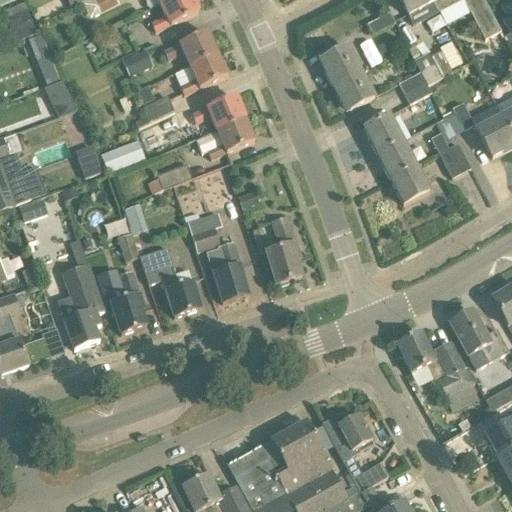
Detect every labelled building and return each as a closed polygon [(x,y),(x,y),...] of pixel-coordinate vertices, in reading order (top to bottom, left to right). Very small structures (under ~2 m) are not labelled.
[(20,0),(0,0),(0,10),(21,2),(20,0)] [(93,2),(96,0),(65,0),(72,13),(93,1),(93,2)] [(113,0),(96,0),(93,2),(100,17),(118,8),(113,0)] [(174,0),(137,0),(138,2),(141,0),(142,0),(149,13),(159,8),(174,0)] [(174,0),(159,8),(165,21),(151,28),(155,37),(198,17),(189,0),(174,0)] [(428,0),(397,0),(408,20),(432,7),(428,0)] [(437,18),(462,5),(458,0),(428,0),(432,7),(437,18)] [(511,2),(501,10),(507,20),(501,23),(510,38),(511,36),(511,2)] [(484,4),(468,13),(469,13),(485,44),(500,35),(484,4)] [(25,9),(3,17),(15,46),(37,38),(25,9)] [(389,16),(367,28),(373,39),(395,27),(389,16)] [(207,36),(164,56),(168,65),(183,58),(189,72),(217,59),(207,36)] [(34,58),(47,53),(44,46),(42,39),(41,39),(28,44),(34,58)] [(347,51),(323,64),(328,74),(324,77),(332,92),(361,77),(347,51)] [(146,55),(122,66),(129,80),(152,69),(146,55)] [(441,55),(430,61),(434,70),(420,77),(426,88),(427,90),(452,77),(441,55)] [(189,72),(195,85),(180,92),(184,101),(227,81),(217,59),(189,72)] [(51,63),(38,69),(46,89),(60,83),(51,63)] [(374,102),(361,77),(332,92),(340,107),(344,105),(350,115),(374,102)] [(420,77),(399,88),(404,99),(426,88),(420,77)] [(68,97),(63,85),(44,92),(50,106),(68,97)] [(431,98),(427,90),(426,88),(404,99),(409,109),(431,98)] [(137,96),(144,109),(154,104),(148,91),(137,96)] [(501,121),(511,142),(511,100),(494,109),(501,121)] [(173,114),(167,101),(143,111),(149,124),(173,114)] [(235,101),(191,119),(195,129),(210,123),(216,137),(245,125),(235,101)] [(453,115),(463,133),(464,135),(474,129),(462,108),(452,113),(453,115)] [(440,138),(430,143),(438,158),(448,153),(443,143),(463,133),(453,115),(433,125),(440,138)] [(376,159),(402,145),(389,120),(363,134),(376,159)] [(511,142),(501,121),(477,133),(492,163),(511,152),(511,142)] [(216,137),(222,150),(207,157),(211,165),(254,146),(245,125),(216,137)] [(90,141),(94,150),(100,147),(97,138),(90,141)] [(390,184),(416,170),(402,145),(376,159),(390,184)] [(448,153),(438,158),(451,184),(470,173),(457,148),(448,153)] [(89,151),(73,158),(80,177),(83,177),(85,182),(100,176),(89,151)] [(192,183),(186,169),(156,180),(162,195),(192,183)] [(416,170),(390,184),(403,209),(429,196),(416,170)] [(21,178),(4,185),(4,184),(0,185),(0,215),(30,204),(21,178)] [(75,192),(63,197),(66,205),(79,201),(75,192)] [(259,208),(255,196),(238,202),(242,214),(259,208)] [(144,234),(139,208),(123,211),(128,237),(144,234)] [(38,221),(28,215),(21,224),(32,231),(38,221)] [(198,218),(185,222),(187,228),(200,224),(198,218)] [(287,222),(272,226),(280,253),(266,258),(275,290),(302,282),(297,266),(300,265),(287,222)] [(206,237),(202,224),(200,224),(187,228),(191,241),(206,237)] [(261,244),(259,233),(253,235),(260,258),(265,257),(261,244)] [(206,237),(191,241),(196,257),(218,250),(214,234),(206,237)] [(138,262),(130,239),(118,244),(126,266),(138,262)] [(87,269),(78,243),(69,247),(78,272),(62,279),(69,302),(57,307),(63,324),(64,324),(74,355),(99,346),(94,332),(100,330),(96,318),(104,316),(87,269)] [(241,271),(234,247),(217,252),(218,254),(206,257),(212,279),(214,279),(222,308),(249,300),(240,271),(241,271)] [(167,253),(139,262),(148,290),(163,286),(174,323),(201,314),(192,286),(178,290),(167,253)] [(22,276),(28,291),(40,286),(34,271),(22,276)] [(136,298),(137,298),(130,275),(117,280),(124,302),(111,306),(121,339),(147,331),(136,298)] [(511,291),(491,304),(507,331),(508,330),(511,336),(511,291)] [(10,321),(3,324),(0,314),(0,380),(0,381),(28,372),(10,321)] [(496,334),(486,340),(472,315),(449,328),(467,361),(478,355),(485,369),(508,357),(496,334)] [(450,347),(435,355),(436,357),(431,359),(420,337),(396,348),(411,378),(425,371),(434,389),(438,387),(446,404),(471,390),(474,388),(466,372),(463,374),(450,347)] [(505,394),(491,401),(498,413),(511,405),(505,394)] [(371,492),(388,481),(380,467),(361,478),(352,461),(360,457),(357,453),(372,445),(358,419),(347,425),(342,417),(322,428),(343,467),(360,497),(361,497),(371,492)] [(511,452),(511,422),(484,439),(497,461),(511,452)] [(282,478),(300,511),(365,511),(358,497),(348,502),(306,426),(270,445),(287,476),(282,478)] [(300,511),(282,478),(277,481),(260,451),(227,469),(250,511),(263,511),(286,499),(293,511),(300,511)] [(511,482),(511,452),(497,461),(510,484),(511,482)] [(208,478),(182,491),(192,511),(249,511),(237,489),(217,499),(208,478)] [(371,492),(361,497),(369,511),(370,511),(379,507),(371,492)]
